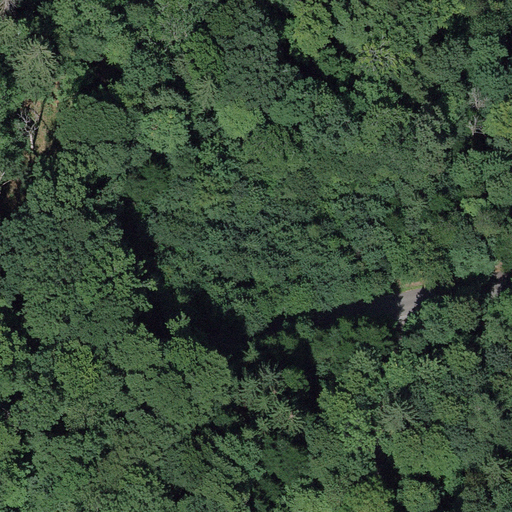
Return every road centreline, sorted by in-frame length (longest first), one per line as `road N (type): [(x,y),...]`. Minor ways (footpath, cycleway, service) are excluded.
road 1 (unclassified): [(511,279),(0,390)]
road 2 (track): [(416,511),(387,442),(382,307)]
